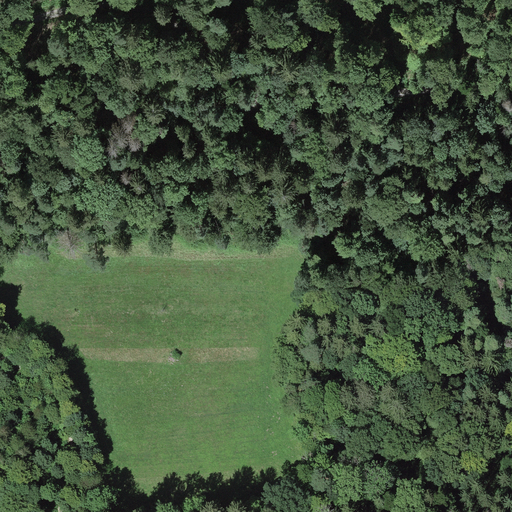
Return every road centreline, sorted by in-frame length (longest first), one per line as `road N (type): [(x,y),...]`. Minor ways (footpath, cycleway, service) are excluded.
road 1 (track): [(511,180),(427,171),(270,119),(212,74),(188,33),(147,10),(92,4),(0,30)]
road 2 (track): [(0,127),(511,74)]
road 3 (track): [(427,171),(452,351),(441,511)]
